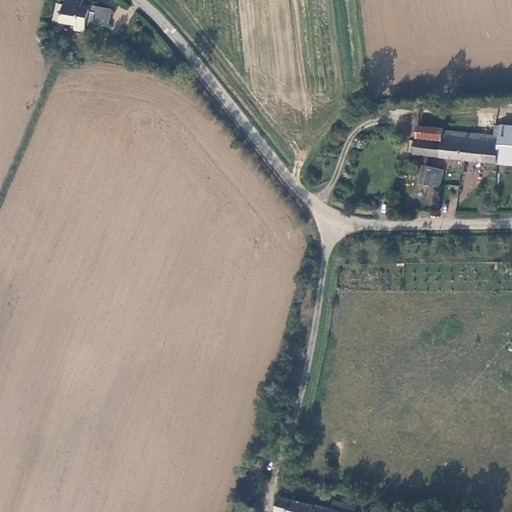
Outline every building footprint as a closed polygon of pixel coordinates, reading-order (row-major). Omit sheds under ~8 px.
[(96,26),(99,6),(83,3),(82,0),(65,0),(64,6),(56,5),(55,22),(63,24),(80,26),(79,33),(87,35),(89,25),(96,26)] [(96,26),(104,28),(107,8),(99,6),(96,26)] [(418,126),(416,139),(434,141),(444,140),(446,130),(418,126)] [(504,135),(500,163),(511,163),(511,127),(505,127),(504,135)] [(415,153),(500,163),(504,135),(446,130),(444,140),(434,141),(416,139),(415,153)] [(436,166),(424,165),(422,181),(433,183),(436,166)] [(277,511),(339,511),(293,502),(281,499),(277,511)]
